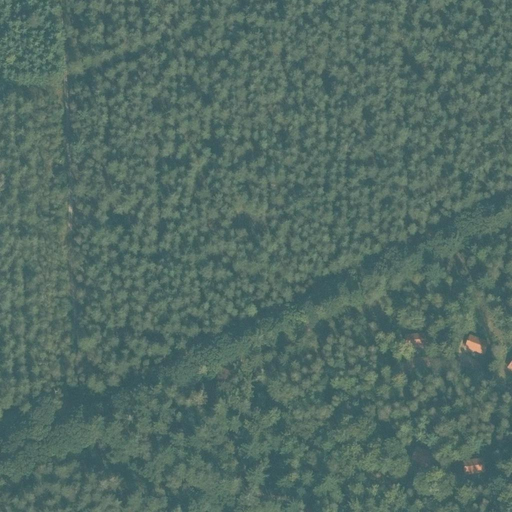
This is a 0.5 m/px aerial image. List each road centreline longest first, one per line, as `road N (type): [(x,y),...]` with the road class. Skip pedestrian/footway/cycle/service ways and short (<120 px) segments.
road 1 (residential): [(339,419),(396,371),(427,366),(484,375),(511,398)]
road 2 (residential): [(511,479),(498,488),(455,490),(419,481),(339,419)]
